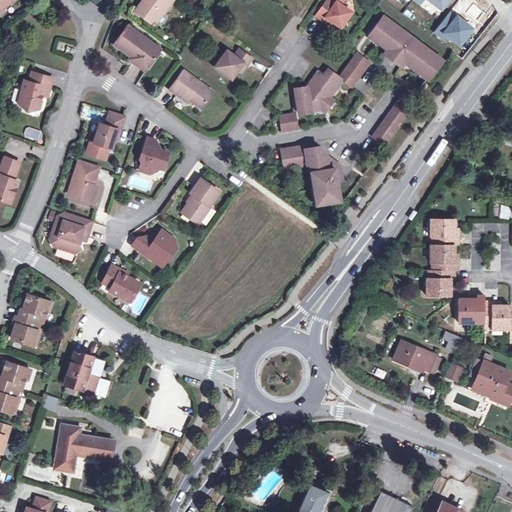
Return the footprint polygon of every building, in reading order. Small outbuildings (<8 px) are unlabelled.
[(0,0),(0,9),(13,0),(0,0)] [(143,0),(135,11),(154,24),(171,0),(143,0)] [(315,15),(321,20),(324,17),(330,22),(339,28),(350,13),(339,5),(342,0),(329,0),(325,0),(324,3),(315,15)] [(435,66),(437,68),(442,61),(382,16),(369,34),(379,41),(377,43),(387,50),(384,54),(400,66),(403,62),(413,69),(414,67),(421,72),(419,74),(425,78),(435,66)] [(114,44),(131,56),(135,59),(133,62),(144,70),(160,49),(127,26),(114,44)] [(243,62),(246,65),(251,58),(238,49),(233,55),(226,50),(214,66),(231,78),(238,69),(243,62)] [(295,88),(298,110),(310,108),(311,110),(320,109),(321,108),(323,106),(327,108),(333,100),(329,97),(341,80),(351,86),(369,63),(356,53),(338,77),(327,70),(323,75),(318,72),(307,87),(295,88)] [(241,71),(246,65),(243,62),(238,69),(241,71)] [(427,80),(437,68),(435,66),(425,78),(427,80)] [(169,88),(183,98),(185,96),(189,99),(200,107),(209,94),(204,91),(207,88),(182,70),(169,88)] [(24,81),(18,104),(27,111),(38,109),(44,91),(48,92),(52,79),(32,73),(29,82),(24,81)] [(383,144),(416,100),(405,92),(372,136),(383,144)] [(112,148),(116,136),(119,129),(123,130),(127,117),(111,112),(107,125),(102,124),(99,134),(96,141),(96,143),(112,148)] [(282,131),(296,129),(294,113),(279,115),(282,131)] [(38,141),(41,131),(26,126),(23,136),(38,141)] [(157,148),(158,145),(155,139),(146,137),(139,159),(141,163),(139,170),(149,173),(160,168),(163,169),(169,152),(157,148)] [(281,149),(283,164),(292,163),(292,166),(311,163),(313,171),(312,172),(317,204),(339,201),(336,181),(341,180),(339,166),(329,158),(326,159),(325,154),(323,152),(320,153),(319,146),(304,149),(303,146),(281,149)] [(0,166),(0,199),(10,203),(18,181),(10,179),(11,176),(14,177),(19,163),(3,157),(0,166)] [(98,187),(93,185),(99,167),(78,161),(68,194),(93,202),(98,187)] [(190,192),(193,195),(181,211),(197,223),(209,206),(208,206),(219,191),(201,177),(190,192)] [(79,239),(85,241),(92,222),(64,213),(62,218),(57,217),(50,240),(52,245),(75,253),(80,250),(77,244),(79,239)] [(457,245),(457,237),(453,237),(453,228),(453,220),(431,220),(431,237),(434,237),(434,245),(453,245),(457,245)] [(161,258),(166,261),(175,248),(173,237),(162,229),(156,238),(154,241),(147,236),(138,237),(132,245),(154,261),(156,258),(161,258)] [(345,238),(350,231),(347,229),(342,236),(345,238)] [(457,271),(457,263),(453,262),(453,254),(453,245),(434,245),(431,245),(431,262),(434,262),(434,270),(453,271),(457,271)] [(162,266),(166,261),(161,258),(156,258),(154,261),(162,266)] [(135,281),(127,277),(120,273),(122,270),(112,265),(103,284),(113,288),(111,293),(126,300),(135,281)] [(450,287),(450,278),(454,278),(453,271),(434,270),(431,270),(431,278),(427,278),(427,296),(450,296),(450,287)] [(26,294),(24,301),(22,308),(20,308),(17,316),(15,315),(12,323),(15,323),(12,331),(10,338),(34,346),(38,335),(35,334),(37,328),(35,327),(36,322),(39,322),(41,317),(43,318),(45,311),(47,312),(51,302),(26,294)] [(483,295),(475,295),(475,299),(467,299),(458,299),(458,322),(475,322),(475,319),(484,319),(484,302),(483,295)] [(491,302),(484,302),(484,319),(484,325),(491,325),(491,328),(509,329),(509,316),(509,306),(491,306),(491,302)] [(446,348),(454,352),(461,337),(452,334),(446,348)] [(393,359),(409,366),(411,364),(422,368),(429,371),(435,355),(401,341),(393,359)] [(91,394),(97,378),(87,374),(93,357),(74,350),(63,385),(91,394)] [(440,357),(435,355),(429,371),(434,373),(440,357)] [(476,378),(483,361),(475,359),(469,374),(476,378)] [(0,408),(14,413),(18,402),(14,401),(16,395),(14,394),(16,389),(18,390),(20,384),(22,385),(24,378),(27,379),(30,369),(6,361),(4,369),(2,376),(0,375),(0,408)] [(510,372),(483,361),(476,378),(473,387),(492,394),(490,399),(507,406),(511,393),(511,385),(506,383),(510,372)] [(446,375),(456,379),(461,367),(451,363),(446,375)] [(377,367),(374,375),(383,379),(387,372),(377,367)] [(39,406),(52,409),(56,398),(43,394),(39,406)] [(110,460),(113,441),(78,435),(80,427),(60,424),(53,469),(71,472),(74,454),(110,460)] [(296,511),(318,511),(327,492),(308,483),(296,511)] [(369,511),(409,511),(412,506),(379,491),(369,511)] [(23,511),(45,511),(49,500),(35,496),(31,509),(25,508),(23,511)] [(436,511),(462,511),(441,502),(436,511)]
